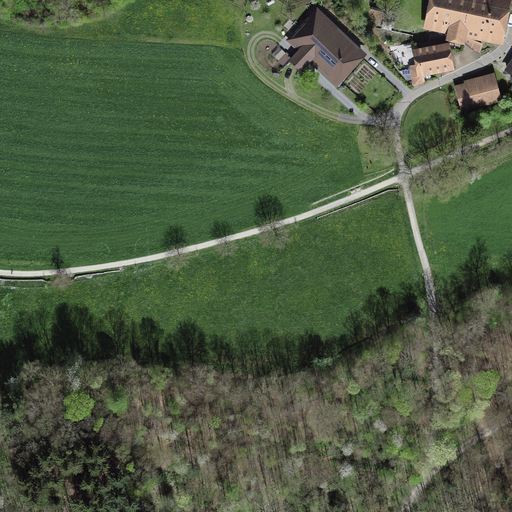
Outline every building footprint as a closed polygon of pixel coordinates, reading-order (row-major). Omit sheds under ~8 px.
[(398,0),(395,0),(394,0),(374,0),(373,2),(393,13),(395,17),(392,32),(427,39),(429,29),(451,33),(450,40),(462,42),(467,47),(473,50),(480,52),(482,45),(478,44),(481,30),(499,34),(505,6),(474,0),(398,0)] [(358,55),(317,17),(295,40),(304,48),(293,60),(291,62),(299,69),(312,55),(337,78),(358,55)] [(446,47),(417,53),(419,64),(411,65),(414,86),(423,82),(421,71),(450,66),(446,47)] [(293,60),(287,54),(280,61),(286,67),(291,62),(293,60)] [(494,77),(456,87),(462,110),(500,99),(494,77)]
